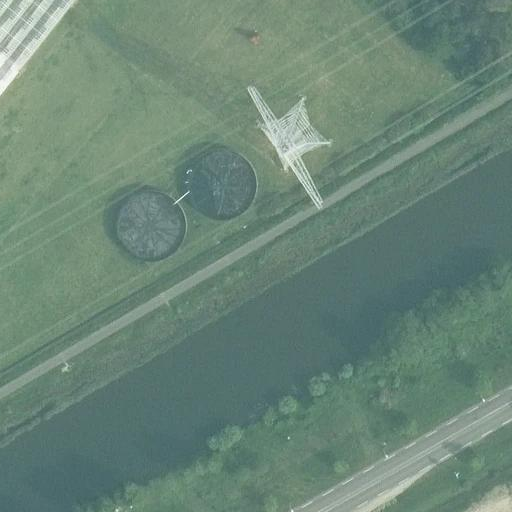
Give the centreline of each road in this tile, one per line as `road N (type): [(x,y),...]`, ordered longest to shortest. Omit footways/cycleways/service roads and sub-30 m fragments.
road 1 (unclassified): [(0,393),(511,88)]
road 2 (primary): [(321,511),(511,403)]
